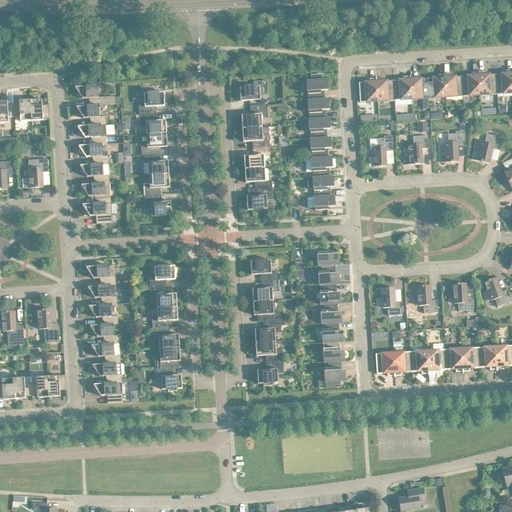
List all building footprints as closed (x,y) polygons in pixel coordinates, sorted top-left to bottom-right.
[(497,94),(511,93),(511,70),(506,71),(507,74),(496,74),(497,94)] [(463,97),(480,95),(479,72),(472,73),(472,76),(462,76),(463,97)] [(480,95),(497,94),(496,74),(486,75),(486,72),(479,72),(480,95)] [(429,99),(446,98),(445,74),(438,75),(438,78),(428,78),(429,99)] [(446,98),(463,97),(462,76),(452,77),(452,74),(445,74),(446,98)] [(308,92),(309,100),(323,99),(323,91),(329,90),(328,80),(324,80),(323,75),(312,75),(312,81),(307,81),(308,92)] [(412,105),(412,100),(411,76),(404,77),(404,80),(394,81),(395,101),(396,106),(412,105)] [(412,100),(429,99),(428,78),(418,79),(418,76),(411,76),(412,100)] [(378,102),(395,101),(394,81),(384,81),(383,78),(377,79),(378,102)] [(361,103),(378,102),(377,79),(370,79),(370,82),(359,83),(361,103)] [(252,101),(253,108),(268,107),(267,95),(261,95),(260,86),(255,87),(255,84),(246,85),(246,87),(240,88),(241,101),(252,101)] [(92,98),(93,106),(100,106),(115,105),(115,104),(115,97),(115,96),(99,97),(98,86),(76,87),(76,89),(77,90),(76,90),(77,94),(80,96),(81,96),(83,99),(84,99),(92,98)] [(139,103),(140,115),(155,114),(154,107),(165,106),(165,92),(159,93),(159,90),(150,91),(150,93),(145,94),(145,102),(139,103)] [(42,99),(31,100),(32,121),(50,120),(49,105),(43,106),(42,99)] [(310,111),(310,120),(325,119),(324,110),(330,110),(329,99),(323,99),(309,100),(308,100),(309,111),(310,111)] [(20,103),(14,103),(15,117),(21,116),(21,122),(32,121),(31,100),(20,101),(20,103)] [(8,102),(0,102),(0,122),(9,122),(9,117),(15,117),(14,103),(8,104),(8,102)] [(94,118),(94,125),(101,125),(106,125),(106,117),(100,117),(100,106),(93,106),(77,107),(77,108),(78,109),(77,110),(78,114),(81,116),(82,115),(84,119),(85,118),(94,118)] [(242,115),(243,129),(263,127),(262,119),(268,118),(268,107),(253,108),(253,115),(242,115)] [(147,126),(147,135),(167,133),(166,120),(155,121),(155,114),(140,115),(141,126),(147,126)] [(311,130),(311,139),(326,138),(325,130),(331,129),(331,118),(325,119),(310,120),(309,120),(310,131),(311,130)] [(427,124),(418,124),(419,132),(428,132),(427,124)] [(95,137),(95,145),(102,145),(108,144),(107,136),(102,137),(101,125),(94,125),(78,126),(79,128),(79,129),(79,133),(83,135),(86,138),(95,137)] [(255,141),(255,148),(270,147),(270,136),(264,136),(263,127),(243,129),(244,142),(255,141)] [(446,153),(446,163),(451,162),(451,163),(453,163),(453,162),(459,162),(458,147),(466,146),(465,132),(457,132),(457,134),(449,135),(449,143),(445,143),(445,145),(440,145),(441,153),(446,153)] [(142,155),(145,155),(157,154),(157,147),(168,147),(167,133),(147,135),(141,135),(142,155)] [(477,161),(482,162),(484,162),(490,163),(493,149),(500,150),(504,136),(496,134),(495,136),(488,134),(486,142),(482,141),(481,143),(477,142),(475,150),(479,151),(477,161)] [(374,157),(374,167),(379,167),(381,167),(387,166),(386,151),(394,151),(393,136),(385,136),(385,138),(378,139),(378,147),(373,147),(373,149),(368,149),(369,158),(374,157)] [(410,155),(410,165),(415,164),(415,165),(417,165),(417,164),(423,164),(422,149),(429,149),(428,136),(414,137),(414,145),(409,145),(409,147),(404,147),(405,155),(410,155)] [(312,150),(312,158),(327,158),(326,149),(333,149),(332,138),(326,138),(311,139),(311,150),(312,150)] [(96,157),(96,164),(96,165),(103,164),(109,164),(108,156),(103,156),(103,152),(102,145),(95,145),(80,146),(80,147),(80,148),(80,149),(80,153),(84,155),(84,154),(87,158),(87,157),(96,157)] [(245,156),(246,169),(266,168),(265,155),(271,154),(270,147),(255,148),(256,155),(245,156)] [(149,162),(150,175),(170,174),(169,161),(158,161),(157,154),(145,155),(145,162),(149,162)] [(313,169),(314,178),(328,177),(328,168),(334,168),(333,157),(327,158),(312,158),(313,169)] [(30,171),(25,171),(26,179),(30,178),(31,188),(32,188),(35,188),(37,188),(44,187),(43,172),(49,172),(48,159),(34,160),(29,160),(29,169),(30,171)] [(7,175),(13,174),(13,162),(0,162),(0,190),(1,190),(8,190),(7,175)] [(97,176),(98,184),(110,184),(110,175),(104,176),(103,164),(96,165),(96,164),(81,165),(81,167),(82,168),(81,168),(81,172),(85,174),(86,174),(88,177),(97,176)] [(511,166),(503,170),(509,181),(511,179),(511,166)] [(257,182),(258,189),(273,188),(272,181),(266,181),(266,168),(246,169),(246,183),(257,182)] [(144,184),(145,196),(160,195),(159,188),(170,187),(170,174),(150,175),(150,184),(144,184)] [(314,189),(315,197),(329,196),(329,188),(335,187),(334,177),(328,177),(314,178),(308,178),(309,189),(314,189)] [(98,196),(99,204),(106,203),(111,203),(110,184),(98,184),(82,185),(82,186),(83,187),(82,188),(83,192),(86,194),(87,194),(89,197),(90,197),(98,196)] [(273,188),(258,189),(258,196),(247,197),(248,210),(268,209),(267,200),(273,200),(273,188)] [(160,195),(145,196),(146,208),(152,207),(152,216),(172,215),(171,201),(160,202),(160,195)] [(329,196),(315,197),(314,197),(315,208),(316,208),(316,211),(329,210),(329,207),(336,207),(335,196),(329,196)] [(99,204),(83,204),(83,206),(84,207),(84,212),(88,213),(90,216),(91,216),(100,216),(100,223),(97,223),(97,224),(112,223),(112,214),(106,215),(106,203),(99,204)] [(318,266),(319,266),(334,265),(340,265),(339,254),(331,254),(331,252),(318,253),(318,255),(318,266)] [(263,274),(263,281),(278,280),(278,273),(272,274),(271,260),(251,261),(252,275),(263,274)] [(103,278),(104,286),(111,285),(116,285),(116,282),(115,265),(87,267),(87,269),(88,269),(87,270),(88,274),(91,276),(92,276),(94,279),(95,279),(103,278)] [(320,285),(335,284),(341,284),(340,273),(334,274),(334,265),(319,266),(320,275),(319,275),(320,285)] [(150,276),(151,288),(166,287),(165,280),(176,280),(175,266),(155,267),(156,276),(150,276)] [(495,299),(498,307),(511,302),(511,300),(508,290),(502,292),(497,278),(491,280),(489,280),(489,281),(485,282),(488,291),(484,293),(486,301),(491,299),(491,301),(495,299)] [(253,289),(254,302),(274,301),(273,288),(279,287),(278,280),(263,281),(264,288),(253,289)] [(454,284),(449,285),(450,294),(450,302),(455,302),(455,304),(459,303),(460,312),(468,311),(468,313),(475,313),(474,298),(467,298),(466,283),(460,284),(460,283),(458,284),(454,284)] [(321,305),(336,304),(342,303),(341,293),(335,293),(335,284),(320,285),(321,294),(320,294),(321,305)] [(105,298),(105,305),(112,305),(117,305),(117,296),(111,297),(111,285),(104,286),(88,287),(88,288),(89,289),(89,294),(93,296),(93,295),(95,299),(105,298)] [(424,306),(425,314),(439,313),(438,300),(432,301),(431,286),(424,286),(422,286),(413,287),(414,305),(419,304),(419,306),(424,306)] [(157,300),(158,308),(178,307),(177,294),(166,294),(166,287),(151,288),(151,300),(157,300)] [(388,308),(389,316),(403,315),(402,302),(396,303),(395,288),(388,288),(386,288),(382,289),(382,298),(378,299),(378,307),(383,306),(383,308),(388,308)] [(266,315),(266,322),(281,321),(280,309),(274,309),(274,301),(254,302),(255,316),(266,315)] [(322,324),(323,324),(337,323),(343,323),(343,312),(337,312),(336,304),(321,305),(322,313),(321,313),(322,324)] [(106,317),(106,325),(113,325),(119,324),(118,316),(113,316),(112,305),(105,305),(89,306),(90,308),(90,309),(90,313),(94,315),(97,318),(106,317)] [(152,317),(153,329),(168,328),(168,321),(179,320),(178,307),(158,308),(158,317),(152,317)] [(43,310),(34,310),(34,311),(34,320),(35,328),(39,327),(39,329),(45,329),(45,337),(46,343),(60,342),(59,336),(59,324),(52,324),(51,309),(45,310),(45,309),(43,309),(43,310)] [(25,339),(24,326),(16,326),(15,311),(9,312),(9,311),(7,311),(7,312),(2,312),(3,322),(0,322),(0,329),(3,330),(3,332),(8,331),(8,340),(25,339)] [(476,320),(472,320),(472,326),(476,326),(481,326),(481,317),(476,318),(476,320)] [(255,329),(256,343),(276,342),(276,333),(282,333),(281,321),(266,322),(266,329),(255,329)] [(324,344),(338,343),(344,342),(344,331),(338,332),(337,323),(323,324),(323,333),(323,344),(324,344)] [(107,337),(108,344),(108,345),(120,344),(119,336),(114,336),(113,325),(106,325),(91,326),(91,327),(91,328),(91,329),(91,333),(95,335),(96,334),(98,338),(98,337),(107,337)] [(160,340),(160,349),(180,348),(179,334),(168,335),(168,328),(153,329),(154,341),(160,340)] [(268,356),(269,363),(283,362),(283,350),(277,350),(276,342),(256,343),(257,356),(268,356)] [(324,363),(325,363),(340,362),(346,362),(345,351),(339,351),(338,343),(324,344),(324,352),(324,363)] [(108,356),(109,364),(121,363),(120,344),(108,345),(108,344),(92,345),(92,347),(93,348),(92,348),(92,352),(96,354),(97,354),(99,357),(100,357),(108,356)] [(511,345),(496,347),(497,370),(504,369),(504,366),(511,365),(511,345)] [(496,347),(479,348),(480,368),(490,367),(491,370),(497,370),(496,347)] [(155,358),(156,370),(171,369),(170,362),(181,361),(180,348),(160,349),(161,357),(155,358)] [(479,348),(462,349),(463,372),(470,371),(470,368),(480,368),(479,348)] [(462,349),(445,350),(446,370),(456,369),(456,372),(463,372),(462,349)] [(445,350),(428,351),(429,374),(436,374),(436,371),(446,370),(445,350)] [(428,351),(411,352),(412,372),(422,371),(422,374),(429,374),(428,351)] [(411,352),(394,353),(395,376),(402,376),(402,373),(412,372),(411,352)] [(395,376),(394,353),(376,354),(377,374),(388,374),(388,377),(395,376)] [(283,362),(269,363),(269,369),(258,370),(259,384),(264,384),(264,386),(274,385),(273,383),(279,383),(278,374),(284,373),(283,362)] [(340,362),(325,363),(326,371),(325,371),(325,379),(319,379),(319,389),(342,387),(341,381),(347,381),(346,370),(340,371),(340,362)] [(109,376),(110,383),(110,384),(117,383),(122,383),(122,378),(121,363),(109,364),(93,365),(93,366),(94,367),(93,368),(94,372),(97,374),(98,373),(100,377),(101,376),(109,376)] [(171,369),(156,370),(156,381),(162,381),(163,390),(168,389),(168,392),(178,391),(178,389),(183,389),(182,375),(171,376),(171,369)] [(66,375),(48,376),(49,397),(61,396),(60,390),(67,390),(66,375)] [(31,377),(31,383),(32,396),(38,396),(38,398),(49,397),(48,376),(31,377)] [(3,384),(0,384),(0,398),(4,398),(4,400),(15,399),(14,378),(2,379),(3,384)] [(25,378),(14,378),(15,399),(26,399),(26,397),(32,396),(31,383),(25,383),(25,378)] [(110,384),(110,383),(94,384),(94,386),(95,387),(95,391),(99,393),(101,396),(102,396),(111,395),(111,403),(108,403),(109,404),(123,403),(123,394),(117,395),(117,383),(110,384)] [(511,466),(503,469),(507,487),(509,486),(511,497),(511,466)] [(420,502),(426,501),(424,488),(412,490),(413,497),(400,499),(402,511),(421,508),(420,502)] [(363,509),(357,510),(357,511),(370,511),(369,503),(369,502),(362,503),(363,509)] [(48,509),(48,503),(34,503),(34,509),(43,510),(42,511),(57,511),(58,509),(48,509)]
